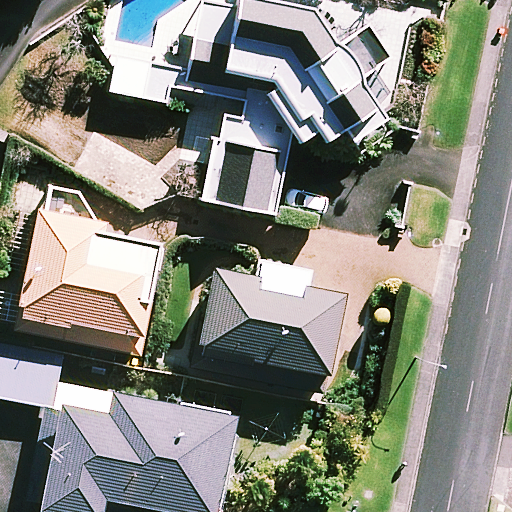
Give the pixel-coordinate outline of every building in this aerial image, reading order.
[(277,215),(292,138),(300,147),(320,132),(329,147),(347,133),(357,145),(390,119),(365,82),(394,60),(371,23),(338,44),(315,8),(275,0),(205,0),(194,61),(119,47),(110,93),(191,109),(186,136),(212,141),(200,200),(277,215)] [(94,223),(39,213),(21,315),(147,337),(163,249),(91,236),(94,223)] [(310,273),(261,265),(259,280),(215,273),(202,354),(333,375),(346,294),(308,288),(310,273)] [(63,356),(0,345),(0,398),(55,407),(63,356)] [(49,410),(32,503),(44,505),(43,511),(46,511),(106,511),(109,500),(173,511),(220,511),(238,417),(98,391),(94,414),(63,408),(62,412),(49,410)]
